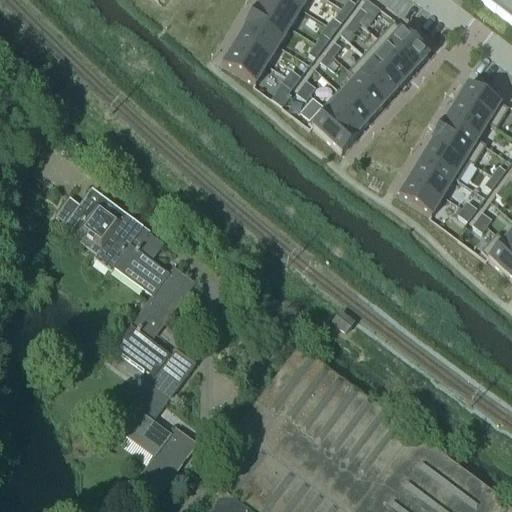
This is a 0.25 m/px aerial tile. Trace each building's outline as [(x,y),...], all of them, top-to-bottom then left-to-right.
[(264,0),(257,12),(256,13),(289,33),(300,15),(275,0),(264,0)] [(275,0),(300,15),(309,0),(275,0)] [(472,0),(485,10),(492,0),(472,0)] [(511,29),(511,0),(492,0),(485,10),(511,29)] [(348,5),(340,14),(347,19),(354,10),(348,5)] [(256,12),(243,32),(244,33),(245,32),(277,52),(289,33),(256,13),(257,12),(256,12)] [(359,13),(352,23),(359,28),(366,18),(359,13)] [(340,14),(333,24),(340,29),(347,19),(340,14)] [(352,23),(345,33),(351,38),(359,28),(352,23)] [(392,27),(377,44),(413,76),(428,60),(392,27)] [(244,33),(234,50),(266,70),(277,52),(245,32),(244,33)] [(322,39),(314,49),(321,54),(328,44),(322,39)] [(377,44),(362,60),(398,93),(413,76),(377,44)] [(333,48),(326,58),(333,63),(340,53),(333,48)] [(314,49),(307,59),(314,64),(321,54),(314,49)] [(234,50),(222,70),(254,90),(266,70),(234,50)] [(326,58),(319,67),(325,72),(333,63),(326,58)] [(362,60),(347,77),(354,84),(355,83),(384,109),(398,93),(362,60)] [(290,75),(285,82),(295,89),(300,83),(290,75)] [(285,82),(280,88),(290,96),(295,89),(285,82)] [(341,98),(340,99),(369,125),(384,109),(355,83),(354,84),(341,98)] [(305,86),(300,93),(309,100),(314,93),(305,86)] [(466,89),(454,108),(487,128),(487,129),(495,134),(507,114),(466,89)] [(300,93),(295,99),(305,107),(309,100),(300,93)] [(338,95),(322,112),(355,142),(356,141),(355,140),(369,125),(340,99),(341,98),(338,95)] [(443,125),(443,126),(476,147),(476,146),(487,129),(487,128),(454,108),(443,125)] [(322,112),(307,129),(340,159),(355,142),(322,112)] [(18,123),(2,145),(12,152),(28,130),(18,123)] [(442,125),(430,145),(431,146),(431,145),(469,167),(468,168),(472,171),(485,151),(476,146),(476,147),(443,126),(443,125),(442,125)] [(431,146),(420,163),(453,183),(453,184),(457,187),(468,168),(469,167),(431,145),(431,146)] [(420,163),(409,181),(442,202),(453,184),(453,183),(420,163)] [(498,171),(490,181),(497,186),(504,176),(498,171)] [(511,181),(509,180),(502,189),(508,194),(511,189),(511,181)] [(409,181),(397,201),(430,221),(442,202),(409,181)] [(490,181),(483,191),(490,196),(497,186),(490,181)] [(502,189),(495,199),(501,204),(508,194),(502,189)] [(142,233),(91,195),(78,211),(68,203),(54,222),(64,230),(60,236),(95,262),(93,265),(110,278),(113,275),(110,273),(128,251),(132,254),(135,250),(136,251),(139,248),(140,249),(148,238),(141,234),(142,233)] [(466,207),(461,214),(471,221),(476,214),(466,207)] [(461,214),(456,220),(466,227),(471,221),(461,214)] [(481,218),(476,224),(485,232),(490,225),(481,218)] [(476,224),(471,231),(481,238),(485,232),(476,224)] [(511,234),(502,246),(511,255),(511,234)] [(150,264),(162,249),(148,238),(140,249),(139,248),(136,251),(135,250),(132,254),(128,251),(110,273),(113,275),(110,278),(111,278),(113,275),(150,303),(141,314),(163,331),(194,289),(172,273),(169,278),(150,264)] [(495,239),(479,257),(511,286),(511,255),(502,246),(495,239)] [(169,358),(151,344),(162,331),(163,331),(141,314),(129,331),(111,353),(151,383),(142,395),(162,410),(164,411),(195,369),(173,353),(169,358)] [(340,316),(329,329),(344,340),(354,326),(340,316)] [(510,511),(297,353),(233,439),(218,496),(206,511),(510,511)] [(152,463),(137,483),(159,499),(196,450),(174,434),(170,439),(151,425),(162,410),(142,395),(130,411),(130,410),(112,434),(152,463)] [(159,499),(137,483),(132,490),(153,506),(159,499)] [(132,490),(126,498),(145,511),(149,511),(153,506),(132,490)] [(145,511),(126,498),(120,505),(129,511),(145,511)]
